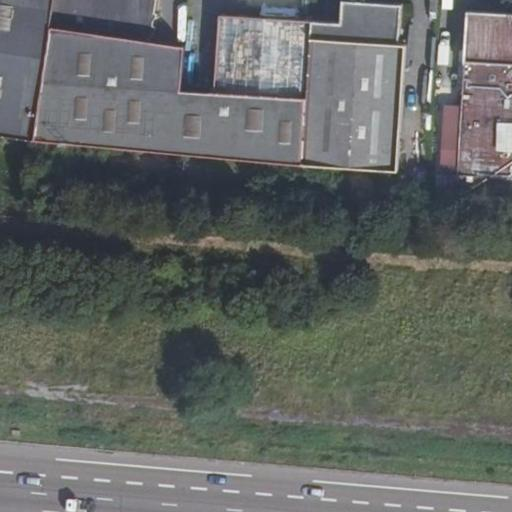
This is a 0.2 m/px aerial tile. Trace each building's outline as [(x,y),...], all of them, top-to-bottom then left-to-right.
[(0,0),(0,134),(33,139),(53,0),(0,0)] [(53,0),(33,139),(179,152),(183,84),(177,84),(182,41),(146,36),(157,27),(154,21),(161,15),(158,10),(159,0),(53,0)] [(341,22),(313,20),(308,94),(304,164),(400,170),(408,41),(400,40),(403,4),(343,0),(341,22)] [(459,173),(511,177),(511,12),(471,10),(459,173)] [(225,14),(221,87),(308,94),(313,20),(225,14)] [(179,152),(304,164),(308,94),(221,87),(183,84),(179,152)]
